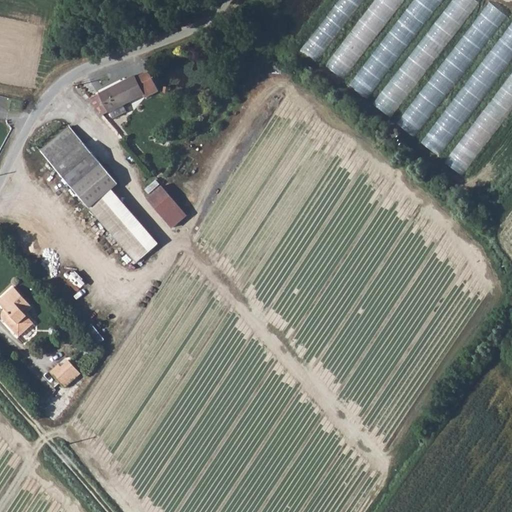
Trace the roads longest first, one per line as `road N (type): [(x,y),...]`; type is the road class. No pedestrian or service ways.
road 1 (unclassified): [(0,184),(59,89),(83,71),(201,24),(229,0)]
road 2 (track): [(6,511),(178,262)]
road 3 (track): [(0,384),(106,511)]
